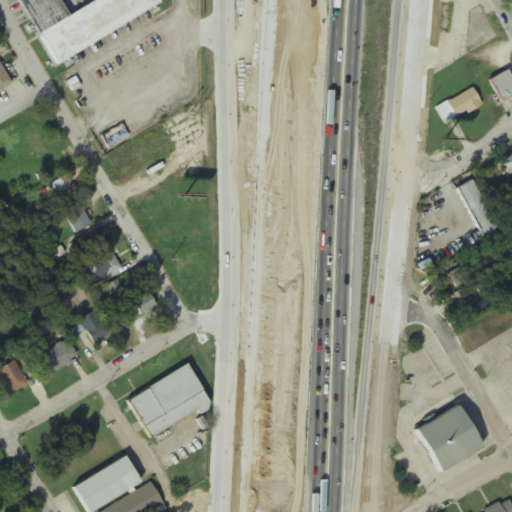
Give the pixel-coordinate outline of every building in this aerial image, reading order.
[(24,0),(66,0),(79,20),(114,0),(165,0),(170,9),(68,72),(49,41),(24,0)] [(0,92),(10,87),(0,67),(0,92)] [(502,104),(511,96),(511,84),(502,72),(486,84),(502,104)] [(441,123),(480,110),(473,92),(435,106),(441,123)] [(50,157),(32,127),(19,135),(38,164),(50,157)] [(74,200),(66,178),(50,183),(58,206),(74,200)] [(479,240),(495,232),(472,182),(455,190),(479,240)] [(88,227),(78,205),(62,212),(71,234),(88,227)] [(88,256),(104,246),(94,231),(78,241),(88,256)] [(97,284),(119,268),(109,253),(86,268),(97,284)] [(138,316),(154,308),(146,294),(131,302),(138,316)] [(78,321),(93,346),(107,337),(92,312),(78,321)] [(36,358),(47,376),(76,359),(65,341),(36,358)] [(0,368),(0,378),(11,395),(27,384),(11,361),(0,368)] [(125,399),(146,438),(195,411),(197,415),(208,409),(185,366),(125,399)] [(457,407),(412,429),(433,472),(478,451),(457,407)] [(88,511),(137,484),(122,457),(70,487),(83,511),(88,511)] [(98,511),(152,511),(161,508),(150,485),(98,511)] [(481,511),(511,511),(507,500),(481,511)]
